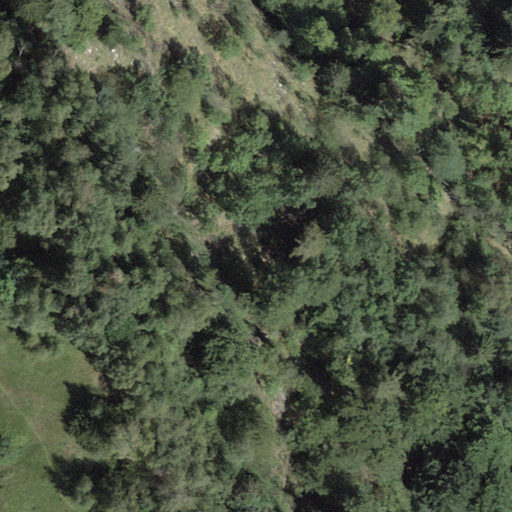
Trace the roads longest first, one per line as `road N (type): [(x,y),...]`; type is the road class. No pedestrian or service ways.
road 1 (motorway): [(158,0),(511,344)]
road 2 (motorway): [(511,147),(354,0)]
